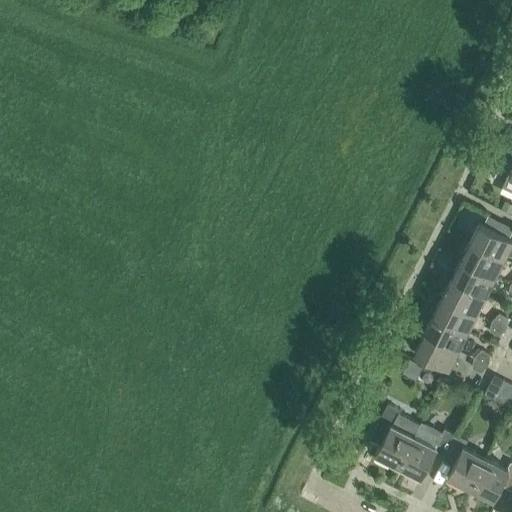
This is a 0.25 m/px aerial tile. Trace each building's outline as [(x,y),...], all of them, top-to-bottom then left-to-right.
[(503,133),(498,143),(505,146),(509,137),(503,133)] [(511,204),(506,201),(502,209),(511,213),(511,212),(511,204)] [(481,223),(471,242),(505,259),(511,245),(511,238),(507,236),(511,226),(487,214),(483,224),(481,223)] [(471,242),(462,260),(496,277),(505,259),(471,242)] [(462,260),(453,278),(487,295),(496,277),(462,260)] [(453,278),(444,297),(478,314),(487,295),(453,278)] [(444,297),(435,314),(469,331),(478,314),(444,297)] [(500,313),(492,321),(507,328),(508,318),(500,313)] [(435,314),(426,333),(459,350),(469,331),(435,314)] [(500,335),(507,328),(492,321),(491,331),(500,335)] [(450,369),(459,350),(426,333),(416,352),(450,369)] [(481,350),(474,358),(488,365),(490,354),(481,350)] [(481,372),(488,365),(474,358),(472,368),(481,372)] [(495,375),(486,393),(496,398),(505,380),(495,375)] [(511,383),(505,380),(496,398),(506,403),(511,391),(511,383)] [(377,454),(399,465),(422,421),(421,420),(420,423),(399,412),(400,409),(387,403),(382,411),(384,411),(373,434),(384,439),(377,454)] [(422,421),(399,465),(422,477),(435,451),(445,457),(458,433),(445,427),(443,431),(422,421)] [(448,476),(471,488),(487,457),(466,446),(469,439),(458,433),(445,457),(456,462),(448,476)] [(487,457),(471,488),(494,500),(502,485),(511,490),(511,461),(508,468),(487,457)]
